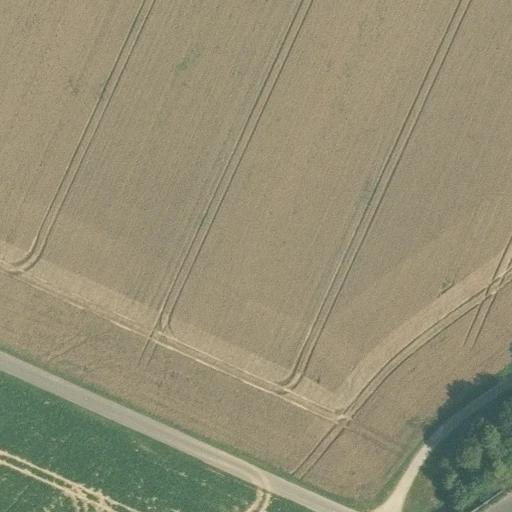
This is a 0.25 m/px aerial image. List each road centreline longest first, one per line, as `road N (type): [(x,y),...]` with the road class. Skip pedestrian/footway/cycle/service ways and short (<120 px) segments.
road 1 (track): [(0,363),(331,511)]
road 2 (track): [(385,511),(433,436),(511,382)]
road 3 (residential): [(307,0),(179,64)]
